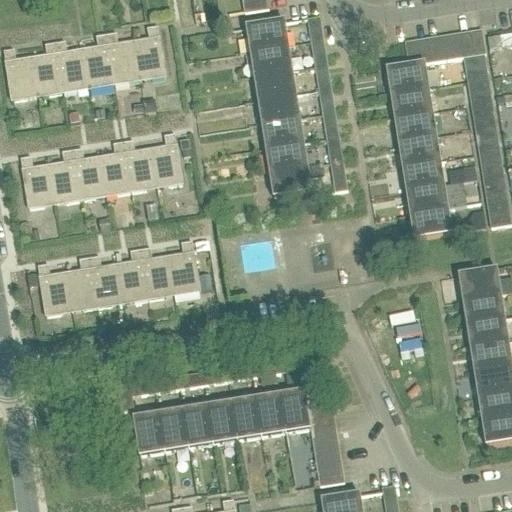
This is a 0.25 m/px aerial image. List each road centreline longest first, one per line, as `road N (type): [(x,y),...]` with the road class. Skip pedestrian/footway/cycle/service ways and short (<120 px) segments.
road 1 (residential): [(7,378),(310,332),(341,335),(360,356),(416,481),(445,492),(511,482)]
road 2 (residential): [(342,0),(381,17),(491,0)]
road 3 (unclassified): [(29,511),(7,378)]
